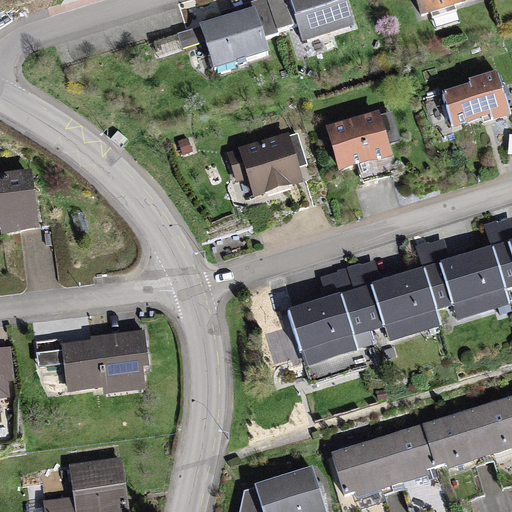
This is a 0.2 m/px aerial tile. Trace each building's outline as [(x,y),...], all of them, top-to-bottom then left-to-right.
[(351,0),(293,0),(290,1),(305,45),(360,26),(351,0)] [(417,0),(421,13),(459,0),(417,0)] [(269,6),(196,29),(209,71),(282,48),(269,6)] [(511,123),(503,91),(457,104),(467,137),(511,124),(511,123)] [(394,129),(341,144),(354,189),(407,174),(394,129)] [(297,140),(246,159),(266,210),(317,191),(297,140)] [(31,166),(0,170),(0,241),(42,234),(31,166)] [(295,306),(312,361),(511,298),(511,221),(498,226),(503,242),(470,252),(463,254),(457,238),(425,248),(430,263),(392,275),(378,280),(373,264),(328,278),(333,294),(314,300),(295,306)] [(147,329),(45,343),(54,408),(156,395),(147,329)] [(17,351),(0,352),(0,422),(25,419),(17,351)] [(511,408),(337,463),(350,504),(376,496),(424,481),(465,468),(500,458),(511,453),(511,408)] [(143,511),(133,458),(72,471),(80,511),(143,511)] [(318,511),(311,483),(246,501),(243,511),(318,511)]
